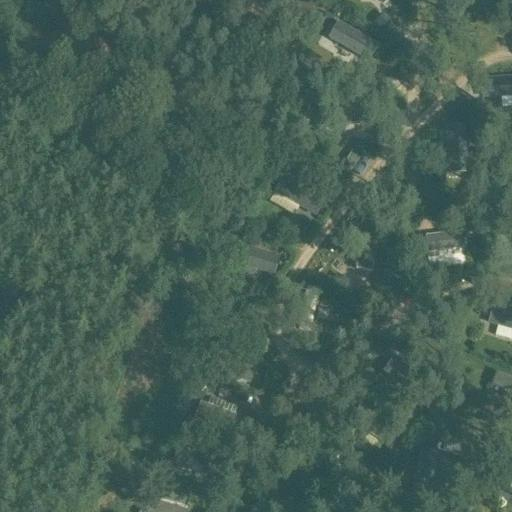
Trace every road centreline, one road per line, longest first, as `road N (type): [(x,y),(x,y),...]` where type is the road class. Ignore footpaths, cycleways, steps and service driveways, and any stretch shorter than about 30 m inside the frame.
road 1 (track): [(511,55),(467,73),(402,136),(287,283),(280,326),(296,385)]
road 2 (track): [(33,0),(230,133),(263,0)]
road 3 (track): [(296,385),(482,285),(511,297)]
road 4 (track): [(220,511),(265,415),(296,385)]
road 5 (track): [(402,136),(422,75),(420,0)]
road 6 (track): [(296,385),(307,511)]
